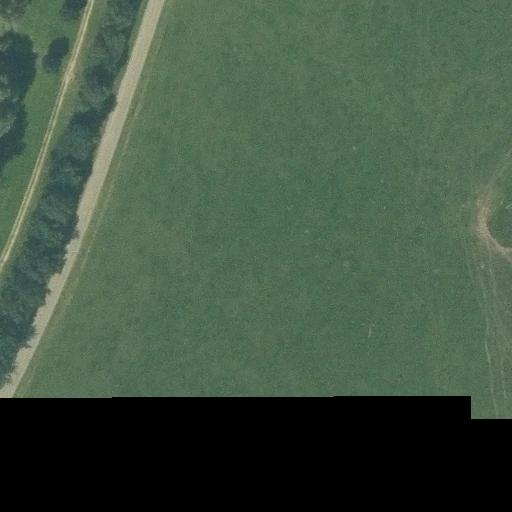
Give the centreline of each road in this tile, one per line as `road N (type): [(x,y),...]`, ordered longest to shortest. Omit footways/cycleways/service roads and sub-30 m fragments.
road 1 (unclassified): [(0,391),(50,290),(148,0)]
road 2 (track): [(0,261),(89,0)]
